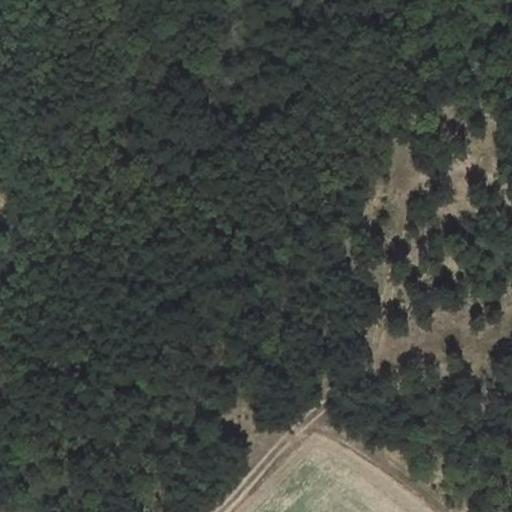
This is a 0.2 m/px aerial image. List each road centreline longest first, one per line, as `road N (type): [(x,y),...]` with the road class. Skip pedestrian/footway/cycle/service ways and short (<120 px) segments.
road 1 (track): [(204,511),(352,382),(511,320)]
road 2 (track): [(308,419),(354,444),(429,511)]
